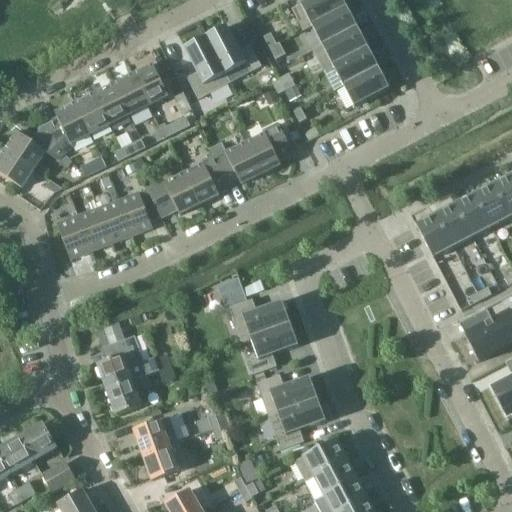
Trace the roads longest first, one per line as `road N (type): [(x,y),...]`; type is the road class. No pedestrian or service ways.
road 1 (residential): [(373,230),(300,269),(349,402),(405,511)]
road 2 (residential): [(46,298),(154,265),(341,170)]
road 3 (residential): [(373,230),(511,494)]
road 4 (residential): [(0,106),(210,0)]
road 5 (residential): [(122,511),(52,388)]
road 6 (residential): [(441,118),(378,0)]
